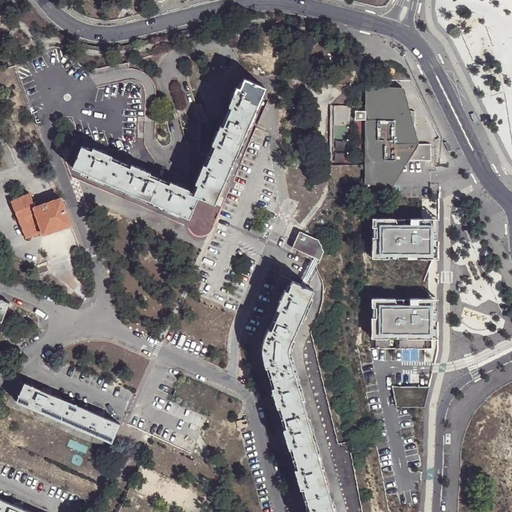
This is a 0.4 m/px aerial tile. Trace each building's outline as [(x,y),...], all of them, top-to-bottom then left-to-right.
[(227,117),(249,126),(265,87),(244,78),(239,88),(236,87),(228,106),(231,107),(227,117)] [(374,86),(366,86),(366,105),(366,112),(356,111),(356,121),(366,120),(366,183),(392,183),(392,160),(432,161),(432,144),(416,144),(416,112),(409,111),(403,90),(374,90),(374,86)] [(214,146),(210,156),(232,165),(249,126),(227,117),(222,126),(220,125),(212,145),(214,146)] [(112,185),(120,164),(111,159),(112,156),(92,148),(91,151),(81,147),(72,168),(112,185)] [(197,185),(193,194),(198,196),(215,204),(232,165),(210,156),(205,165),(203,165),(195,183),(197,185)] [(130,167),(120,164),(112,185),(150,201),(159,180),(150,176),(150,173),(148,172),(131,165),(130,167)] [(169,184),(159,180),(150,201),(189,218),(198,196),(193,194),(188,192),(188,189),(170,181),(169,184)] [(42,233),(34,208),(30,194),(12,203),(26,239),(42,233)] [(61,199),(36,207),(34,208),(42,233),(43,235),(71,225),(61,199)] [(378,252),(378,218),(374,218),(374,258),(409,258),(406,252),(378,252)] [(397,218),(378,218),(378,252),(406,252),(409,258),(434,258),(434,241),(432,241),(434,218),(412,218),(412,227),(406,227),(400,226),(397,218)] [(406,218),(397,218),(400,226),(406,227),(406,218)] [(303,234),(298,233),(291,250),(318,261),(322,251),(316,240),(303,234)] [(276,319),(297,328),(314,289),(293,280),(288,291),(285,289),(276,308),(280,309),(276,319)] [(0,321),(8,303),(0,298),(0,321)] [(377,332),(378,298),(373,298),(373,338),(408,338),(405,332),(377,332)] [(396,298),(378,298),(377,332),(405,332),(408,338),(433,338),(433,321),(431,321),(434,298),(411,298),(411,307),(405,307),(399,307),(396,298)] [(405,298),(396,298),(399,307),(405,307),(405,298)] [(272,376),(294,370),(288,348),(297,328),(276,319),(271,329),(268,328),(265,336),(263,346),(263,357),(265,367),(269,366),(272,376)] [(283,416),(305,410),(294,370),(272,376),(271,387),(276,407),(281,405),(283,416)] [(63,412),(68,401),(47,392),(40,390),(24,382),(15,401),(66,424),(70,415),(63,412)] [(429,387),(393,386),(397,406),(425,407),(429,387)] [(511,511),(511,393),(481,394),(482,465),(500,464),(501,511),(511,511)] [(95,413),(68,401),(63,412),(70,415),(66,424),(111,443),(119,423),(102,416),(95,413)] [(295,455),(317,449),(305,410),(283,416),(286,425),(283,426),(288,446),(292,445),(295,455)] [(306,495),(328,489),(317,449),(295,455),(298,465),(294,466),(300,486),(303,485),(306,495)] [(334,511),(328,489),(306,495),(309,505),(305,505),(307,511),(334,511)] [(1,500),(0,500),(0,511),(30,511),(22,509),(15,505),(1,500)]
